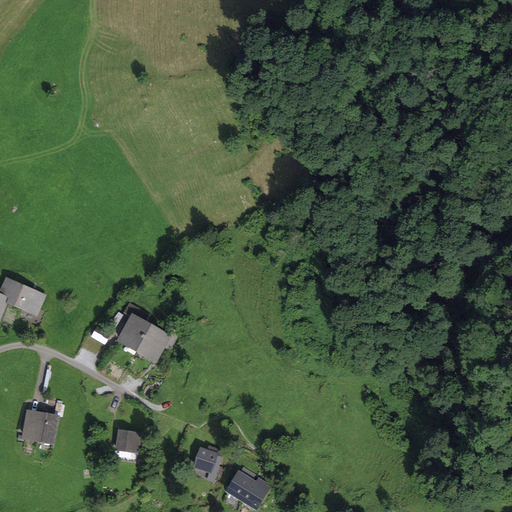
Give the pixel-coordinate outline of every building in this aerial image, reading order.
[(11,299),(10,303),(37,314),(45,295),(7,279),(1,292),(7,295),(6,297),(11,299)] [(139,348),(150,328),(143,324),(148,315),(130,305),(125,314),(133,318),(120,341),(129,346),(130,344),(139,348)] [(155,360),(168,338),(150,328),(139,348),(147,353),(146,355),(155,360)] [(94,337),(104,343),(109,335),(98,329),(94,337)] [(25,438),(52,443),(56,419),(44,416),(45,412),(39,411),(38,415),(29,414),(25,438)] [(120,432),(118,450),(133,453),(136,434),(120,432)] [(210,471),(216,473),(223,453),(209,449),(208,453),(201,451),(196,467),(210,471)] [(208,480),(214,482),(216,473),(210,471),(208,480)] [(230,491),(242,499),(252,483),(240,475),(230,491)] [(256,485),(252,483),(242,499),(255,507),(268,486),(258,480),(256,485)]
